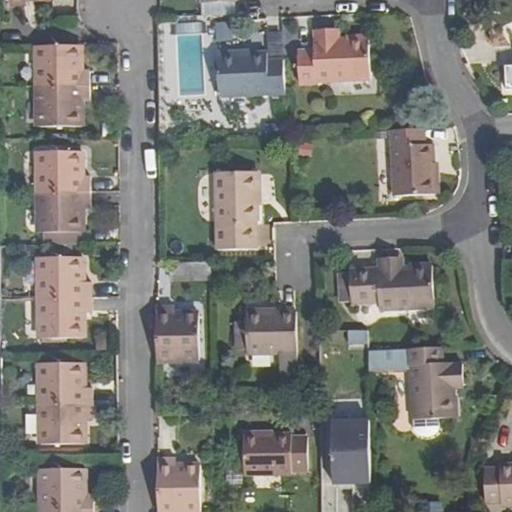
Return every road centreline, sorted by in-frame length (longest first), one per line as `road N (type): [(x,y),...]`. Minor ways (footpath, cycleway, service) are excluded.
road 1 (residential): [(141,511),(140,45),(119,2)]
road 2 (residential): [(296,276),(295,240),(487,228)]
road 3 (residential): [(430,0),(436,48),(480,127)]
road 4 (residential): [(487,228),(487,290),(496,326),(511,344)]
